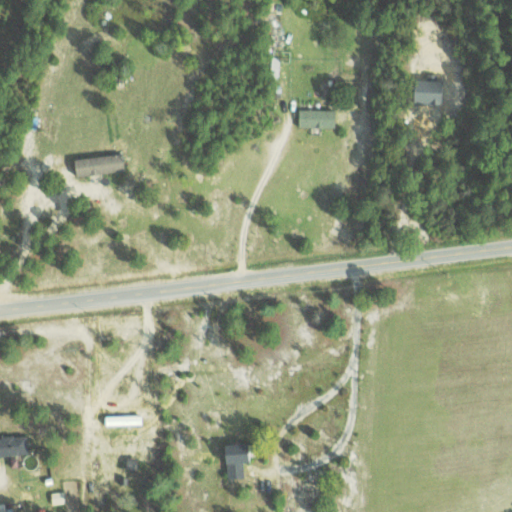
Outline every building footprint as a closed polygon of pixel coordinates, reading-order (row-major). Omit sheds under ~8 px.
[(334,109),(297,109),(297,127),(334,127),(334,109)] [(74,177),(124,169),(121,151),(71,159),(74,177)] [(0,456),(28,452),(25,434),(0,437),(0,456)] [(242,462),(250,462),(249,443),(223,444),(224,478),(242,477),(242,462)] [(314,484),(301,482),(298,493),(311,496),(314,484)]
